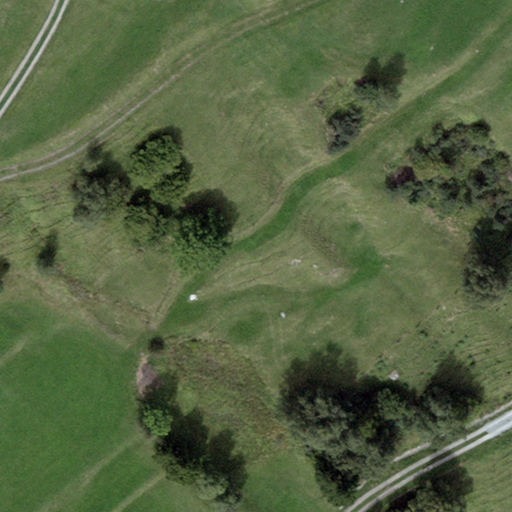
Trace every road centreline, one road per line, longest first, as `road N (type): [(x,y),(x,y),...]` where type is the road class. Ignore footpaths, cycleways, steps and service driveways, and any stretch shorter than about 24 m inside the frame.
road 1 (track): [(511,427),(364,511)]
road 2 (track): [(0,107),(61,0)]
